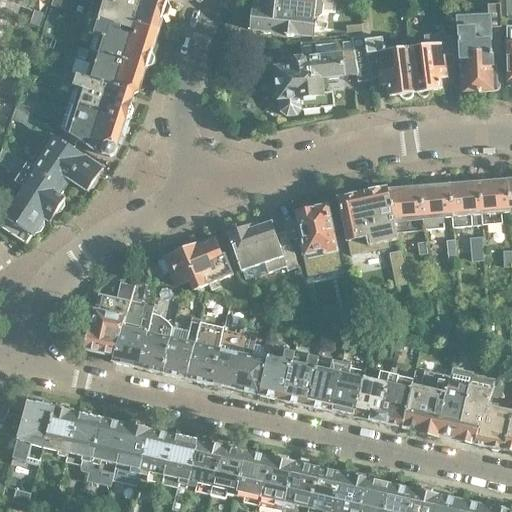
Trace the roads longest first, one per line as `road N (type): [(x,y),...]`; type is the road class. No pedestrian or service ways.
road 1 (residential): [(511,479),(22,370)]
road 2 (residential): [(201,192),(323,154),(511,133)]
road 3 (residential): [(22,370),(35,310),(52,283),(201,192)]
road 4 (residential): [(201,192),(180,135),(182,99),(218,0)]
